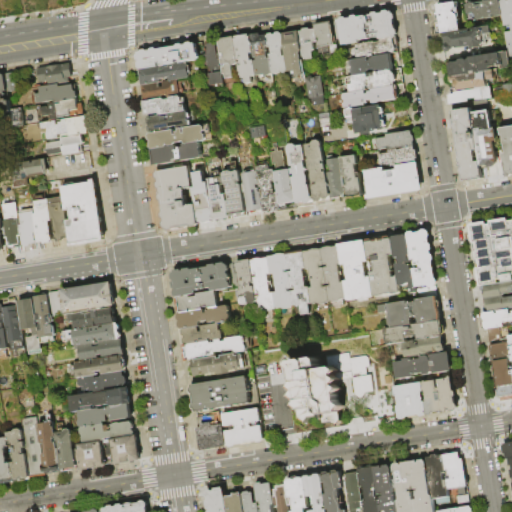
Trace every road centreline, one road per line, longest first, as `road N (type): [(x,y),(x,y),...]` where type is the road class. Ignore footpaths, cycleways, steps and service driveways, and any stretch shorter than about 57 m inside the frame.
road 1 (residential): [(493,511),(411,0)]
road 2 (residential): [(511,421),(173,476)]
road 3 (tertiary): [(138,257),(444,208)]
road 4 (residential): [(138,257),(106,29)]
road 5 (residential): [(173,476),(138,257)]
road 6 (residential): [(173,476),(0,504)]
road 7 (tertiary): [(0,279),(138,257)]
road 8 (secondary): [(305,3),(174,19)]
